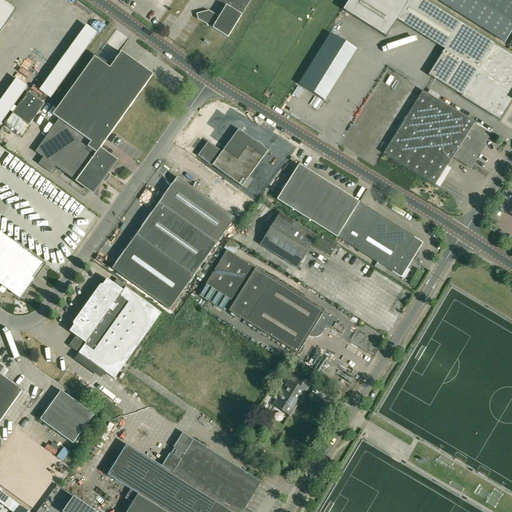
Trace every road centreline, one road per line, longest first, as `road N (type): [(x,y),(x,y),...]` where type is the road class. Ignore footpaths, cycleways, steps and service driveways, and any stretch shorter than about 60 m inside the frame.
road 1 (residential): [(211,81),(42,316),(26,324),(0,319)]
road 2 (unclassified): [(290,511),(463,236)]
road 3 (unclassified): [(463,236),(211,81)]
road 4 (unknown): [(322,150),(364,77),(384,64),(511,146)]
road 5 (residential): [(99,0),(211,81)]
